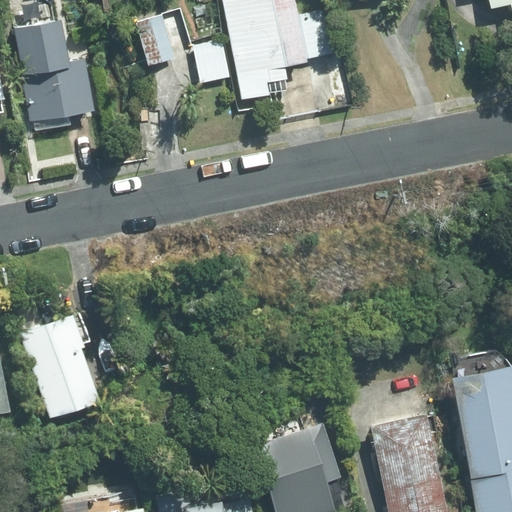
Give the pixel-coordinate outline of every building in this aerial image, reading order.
[(295,0),(223,0),(242,94),(269,89),(267,77),(288,73),(286,60),(335,51),(326,7),(298,12),(295,0)] [(147,64),(174,57),(172,48),(192,42),(184,10),(137,21),(147,64)] [(60,14),(15,22),(33,118),(94,107),(84,53),(68,56),(60,14)] [(225,50),(192,55),(196,81),(229,76),(225,50)] [(71,312),(21,329),(49,412),(100,395),(71,312)] [(0,360),(0,405),(8,404),(0,360)] [(511,511),(511,361),(454,371),(477,511),(511,511)] [(447,511),(427,409),(371,420),(389,511),(447,511)] [(334,511),(337,511),(312,425),(257,441),(277,511),(334,511)] [(223,511),(221,496),(160,507),(160,511),(251,511),(248,511),(223,511)]
